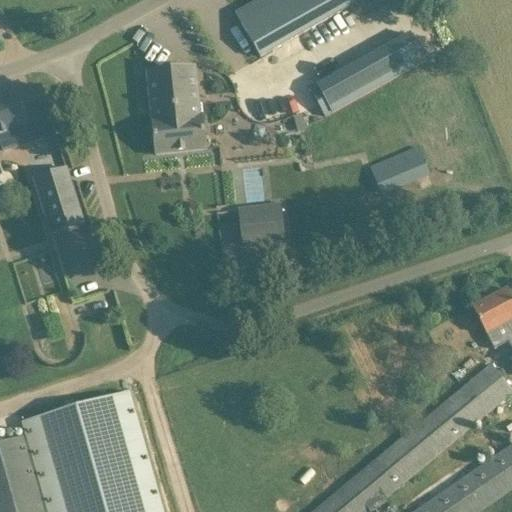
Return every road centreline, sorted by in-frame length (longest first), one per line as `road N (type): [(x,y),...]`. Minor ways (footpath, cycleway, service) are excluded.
road 1 (unclassified): [(68,53),(149,302),(180,324),(274,323),(511,249)]
road 2 (track): [(169,316),(152,344),(148,392),(188,511)]
